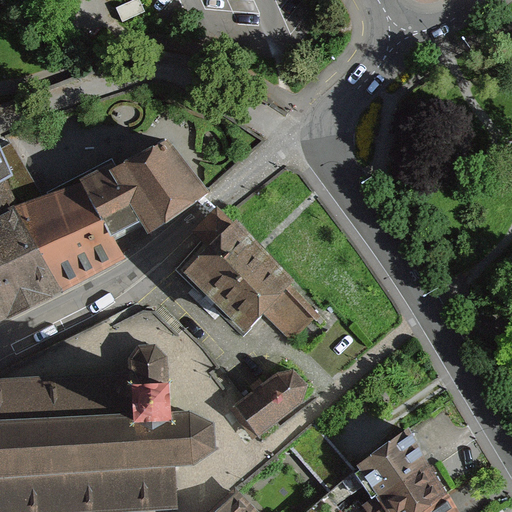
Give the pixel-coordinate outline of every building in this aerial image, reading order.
[(4,138),(0,139),(0,322),(30,309),(62,295),(21,211),(37,206),(4,138)] [(216,194),(175,142),(126,177),(121,171),(85,192),(115,249),(152,226),(160,238),(216,194)] [(115,249),(85,192),(37,206),(21,211),(62,295),(124,264),(115,249)] [(224,252),(200,276),(254,330),(270,314),(298,342),(332,308),(236,211),(209,237),(224,252)] [(0,511),(188,511),(186,473),(218,471),(237,457),(235,430),(214,415),(182,416),(178,361),(163,348),(147,349),(134,363),(135,377),(0,383),(0,511)] [(275,373),(236,406),(260,436),(304,401),(305,381),(295,370),(275,373)] [(357,470),(318,429),(295,452),(333,493),(357,470)] [(442,469),(418,430),(362,467),(387,504),(442,469)] [(442,469),(387,504),(374,511),(441,511),(460,500),(442,469)] [(265,511),(245,489),(218,511),(265,511)] [(466,511),(460,500),(441,511),(466,511)]
